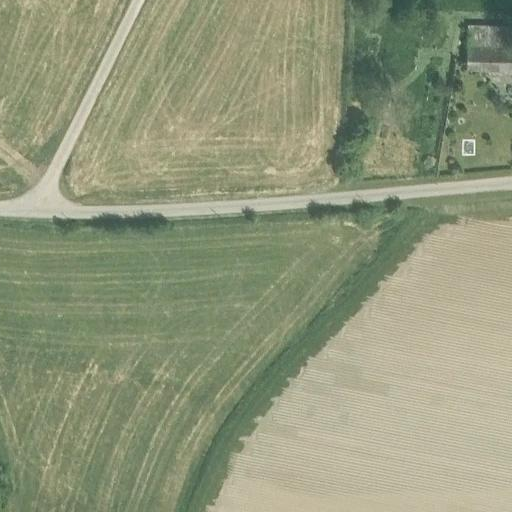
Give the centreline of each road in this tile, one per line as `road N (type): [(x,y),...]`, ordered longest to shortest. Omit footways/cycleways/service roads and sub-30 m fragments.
road 1 (unclassified): [(30,210),(146,212),(511,184)]
road 2 (unclassified): [(134,0),(30,210)]
